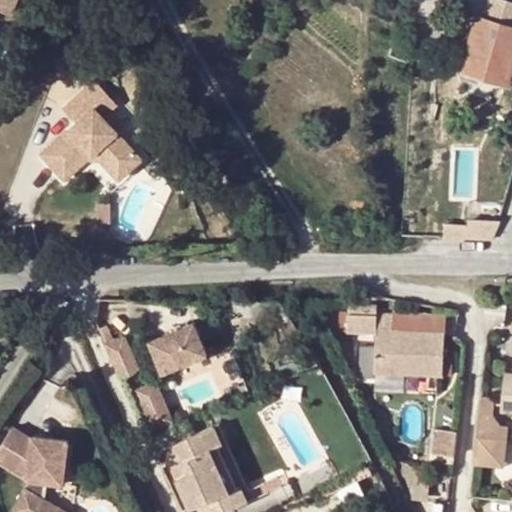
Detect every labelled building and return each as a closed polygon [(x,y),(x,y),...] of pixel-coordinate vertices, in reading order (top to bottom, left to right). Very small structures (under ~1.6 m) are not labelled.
[(3,0),(0,0),(0,6),(11,11),(14,3),(3,0)] [(511,0),(488,0),(484,14),(511,22),(511,0)] [(461,70),(504,84),(511,56),(511,22),(484,14),(478,13),(461,70)] [(412,51),(394,43),(389,54),(407,63),(412,51)] [(88,70),(57,100),(68,114),(34,148),(57,173),(80,151),(94,153),(112,171),(135,150),(97,108),(111,95),(88,70)] [(346,314),(374,314),(374,304),(346,304),(346,314)] [(346,329),(374,330),(374,314),(346,314),(346,329)] [(191,316),(146,337),(162,368),(206,347),(191,316)] [(444,331),(374,330),(372,371),(442,372),(444,331)] [(104,342),(119,376),(137,368),(122,334),(104,342)] [(511,369),(504,369),(500,409),(511,410),(511,369)] [(147,381),(125,391),(144,431),(165,421),(162,415),(147,381)] [(485,397),(480,395),(474,451),(473,463),(496,464),(497,431),(492,417),(492,404),(491,400),(485,397)] [(165,421),(165,423),(173,419),(169,411),(162,415),(165,421)] [(210,421),(169,440),(178,457),(173,468),(190,504),(199,500),(204,511),(215,511),(235,502),(253,494),(217,418),(210,421)] [(455,449),(457,424),(436,422),(434,447),(448,448),(447,456),(454,457),(455,449)] [(33,434),(13,424),(0,444),(0,458),(28,474),(26,487),(13,509),(17,511),(60,511),(64,504),(47,496),(49,479),(65,480),(71,435),(34,431),(33,434)]
